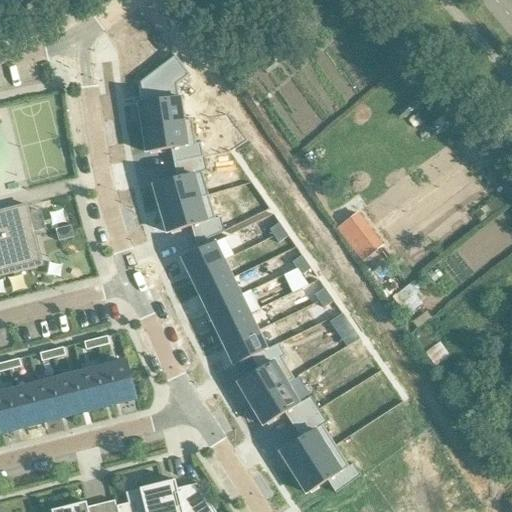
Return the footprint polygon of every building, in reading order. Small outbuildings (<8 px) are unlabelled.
[(0,0),(0,10),(2,13),(1,14),(5,19),(25,0),(0,0)] [(144,104),(140,104),(144,129),(183,123),(177,85),(190,76),(176,56),(141,83),(144,104)] [(199,79),(194,81),(196,94),(208,92),(199,79)] [(227,115),(212,118),(229,153),(230,152),(235,149),(247,141),(227,115)] [(183,123),(144,129),(148,154),(171,150),(174,164),(204,158),(201,144),(196,145),(193,121),(183,123)] [(511,164),(505,156),(492,167),(511,190),(511,164)] [(178,180),(155,186),(162,210),(200,199),(209,196),(202,173),(207,171),(204,158),(174,164),(178,180)] [(200,199),(162,210),(169,234),(192,227),(197,245),(225,232),(221,218),(216,220),(209,196),(200,199)] [(0,271),(41,261),(27,205),(0,212),(0,271)] [(358,214),(344,224),(369,257),(383,246),(358,214)] [(280,224),(270,231),(275,237),(284,230),(280,224)] [(284,230),(275,237),(279,244),(289,237),(284,230)] [(214,244),(183,259),(192,277),(223,262),(234,257),(226,239),(215,244),(214,244)] [(302,257),(293,263),(297,270),(307,263),(302,257)] [(223,262),(192,277),(201,295),(232,280),(223,262)] [(307,263),(297,270),(302,276),(312,270),(307,263)] [(232,280),(201,295),(209,313),(240,297),(232,280)] [(325,289),(315,296),(320,303),(330,296),(325,289)] [(240,297),(209,313),(218,330),(249,315),(249,316),(260,310),(251,292),(240,297)] [(330,296),(320,303),(324,309),(334,302),(330,296)] [(249,315),(218,330),(226,348),(258,333),(249,316),(249,315)] [(343,315),(331,322),(335,329),(347,321),(343,315)] [(258,333),(226,348),(235,366),(252,358),(266,351),(258,333)] [(108,337),(96,340),(98,348),(110,345),(108,337)] [(98,348),(96,340),(85,343),(87,351),(98,348)] [(260,371),(239,383),(252,405),(286,384),(295,380),(282,359),(287,357),(279,345),(266,351),(252,358),(260,371)] [(64,348),(52,351),(54,359),(66,356),(64,348)] [(54,359),(52,351),(40,354),(42,362),(54,359)] [(20,360),(8,363),(10,371),(22,368),(20,360)] [(0,373),(10,371),(8,363),(0,364),(0,373)] [(126,363),(104,368),(113,406),(136,400),(126,363)] [(370,379),(382,371),(376,363),(365,372),(370,379)] [(104,368),(81,374),(91,411),(113,406),(104,368)] [(81,374),(59,380),(69,417),(91,411),(81,374)] [(286,384),(252,405),(265,426),(285,414),(293,427),(319,411),(311,398),(299,378),(287,385),(286,384)] [(59,380),(37,385),(47,423),(69,417),(59,380)] [(37,385),(15,391),(25,428),(47,423),(37,385)] [(25,428),(15,391),(0,394),(0,427),(2,434),(25,428)] [(301,439),(281,452),(295,473),(336,447),(323,426),(327,423),(319,411),(293,427),(301,439)] [(336,447),(295,473),(308,494),(328,481),(336,494),(361,477),(354,465),(350,467),(336,447)] [(403,478),(388,488),(404,511),(413,511),(421,507),(424,511),(462,511),(465,510),(438,471),(411,490),(403,478)] [(130,504),(117,507),(118,511),(215,511),(199,485),(198,485),(178,490),(176,481),(140,490),(126,494),(127,497),(128,497),(130,504)] [(87,503),(52,511),(88,511),(88,508),(87,503)]
